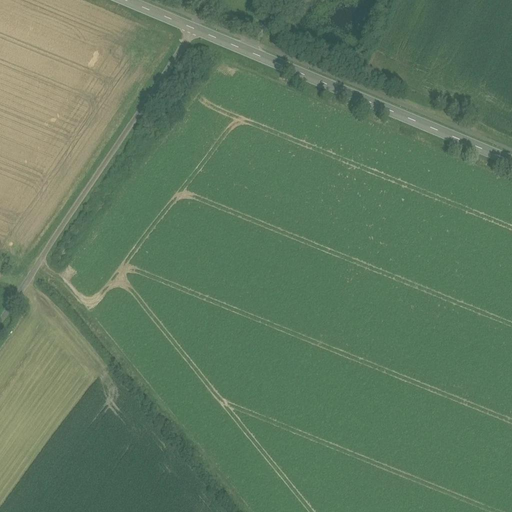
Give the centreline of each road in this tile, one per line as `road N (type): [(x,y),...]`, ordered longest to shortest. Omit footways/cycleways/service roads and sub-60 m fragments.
road 1 (unclassified): [(196,29),(0,324)]
road 2 (tertiary): [(511,161),(196,29)]
